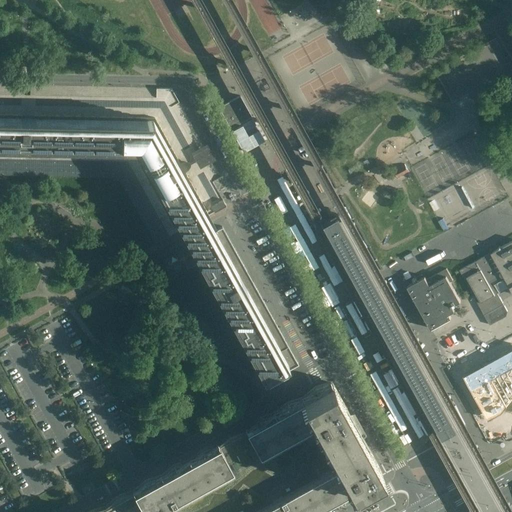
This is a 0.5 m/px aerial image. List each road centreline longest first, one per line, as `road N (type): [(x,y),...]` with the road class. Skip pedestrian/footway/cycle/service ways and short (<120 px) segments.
road 1 (residential): [(343,361),(187,83),(0,77)]
road 2 (residential): [(343,361),(62,511)]
road 3 (residential): [(408,478),(343,361)]
